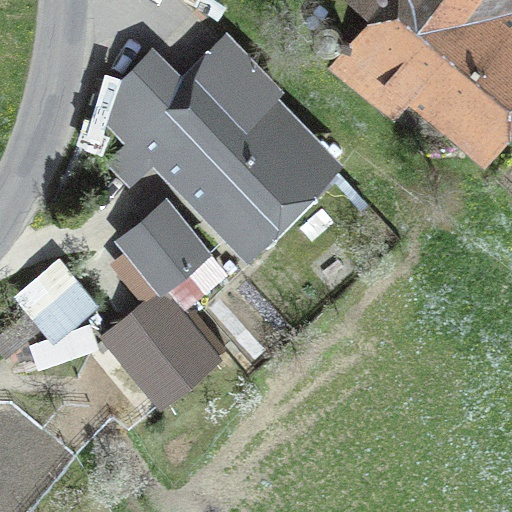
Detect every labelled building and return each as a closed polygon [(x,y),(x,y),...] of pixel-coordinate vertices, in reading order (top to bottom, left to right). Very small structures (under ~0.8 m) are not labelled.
[(384,109),(402,88),(466,141),(511,85),(511,0),(359,0),(367,6),(323,59),(384,109)] [(183,92),(151,60),(122,90),(113,123),(133,142),(110,166),(131,187),(154,163),(233,240),(249,224),(253,228),(312,168),(248,106),(270,83),(235,48),(213,71),(208,66),(183,92)] [(130,243),(136,251),(120,264),(144,296),(205,251),(175,210),(130,243)] [(61,333),(99,300),(65,262),(27,295),(61,333)] [(156,295),(106,332),(157,400),(207,364),(156,295)]
